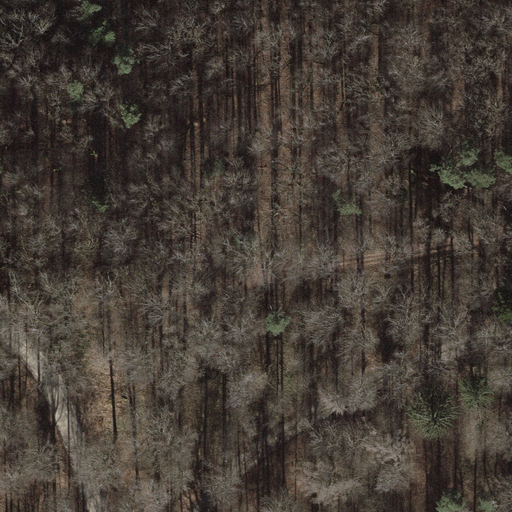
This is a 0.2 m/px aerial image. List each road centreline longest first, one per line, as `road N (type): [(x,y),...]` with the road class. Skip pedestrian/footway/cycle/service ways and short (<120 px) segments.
road 1 (track): [(511,232),(184,292),(8,314)]
road 2 (track): [(207,511),(264,444),(418,365),(511,330)]
road 3 (track): [(100,511),(62,395),(8,314)]
